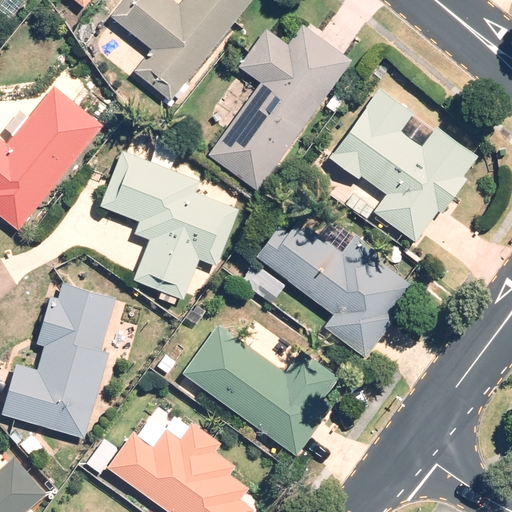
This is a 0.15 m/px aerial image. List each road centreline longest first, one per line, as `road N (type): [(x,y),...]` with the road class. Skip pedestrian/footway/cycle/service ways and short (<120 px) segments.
road 1 (residential): [(406,450),(511,308)]
road 2 (residential): [(511,509),(406,450)]
